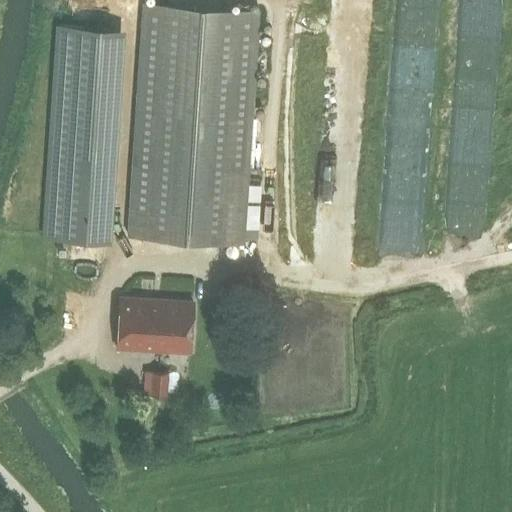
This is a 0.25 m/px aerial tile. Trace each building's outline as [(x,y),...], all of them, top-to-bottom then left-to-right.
[(243,242),(244,237),(249,165),(260,8),(141,0),(126,234),(243,242)] [(45,236),(97,240),(111,28),(58,24),(45,236)] [(156,283),(186,282),(185,272),(156,273),(156,283)] [(189,350),(192,301),(120,297),(117,345),(189,350)] [(143,393),(166,394),(169,371),(145,370),(143,393)]
